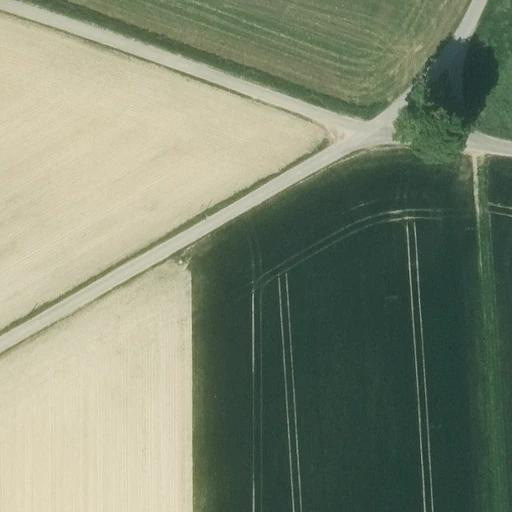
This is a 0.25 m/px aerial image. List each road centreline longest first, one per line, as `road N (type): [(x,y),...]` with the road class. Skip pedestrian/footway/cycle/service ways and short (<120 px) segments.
road 1 (unclassified): [(0,344),(371,132)]
road 2 (unclassified): [(371,132),(0,5)]
road 3 (track): [(465,143),(472,156),(492,511)]
